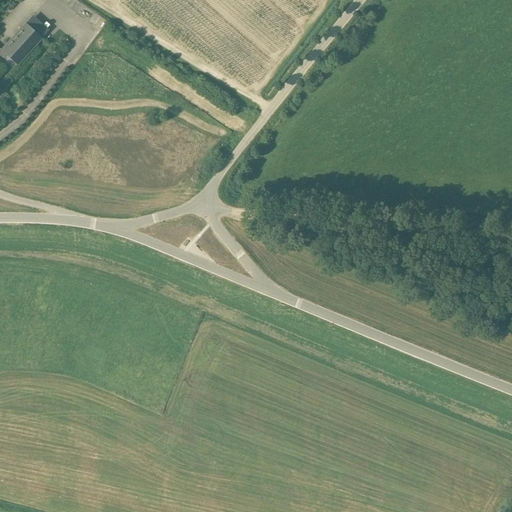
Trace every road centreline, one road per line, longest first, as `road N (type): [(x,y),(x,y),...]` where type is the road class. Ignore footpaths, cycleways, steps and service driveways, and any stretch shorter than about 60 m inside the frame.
road 1 (track): [(511,238),(203,201)]
road 2 (unclassified): [(203,201),(362,0)]
road 3 (unclassified): [(511,390),(276,294)]
road 4 (unclassified): [(113,228),(276,294)]
